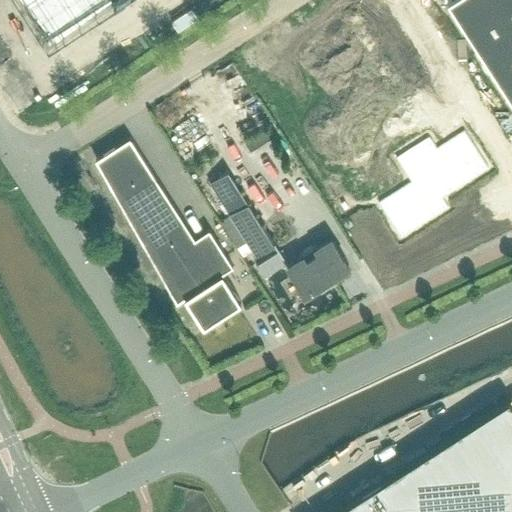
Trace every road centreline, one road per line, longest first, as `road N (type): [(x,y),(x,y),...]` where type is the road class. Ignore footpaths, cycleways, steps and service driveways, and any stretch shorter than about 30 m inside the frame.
road 1 (unclassified): [(199,443),(511,297)]
road 2 (unclassified): [(22,168),(199,443)]
road 3 (unclassified): [(22,168),(283,0)]
road 4 (unclassified): [(53,511),(199,443)]
